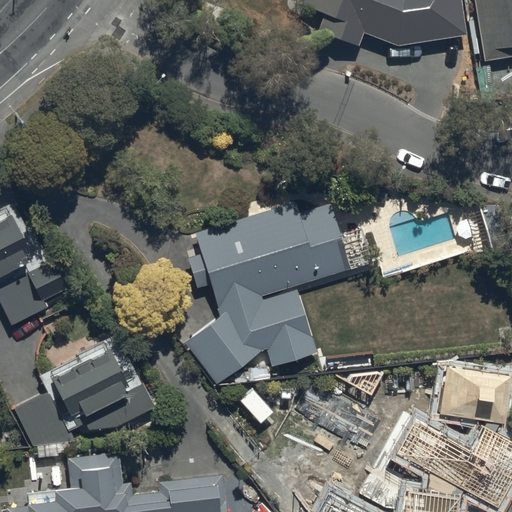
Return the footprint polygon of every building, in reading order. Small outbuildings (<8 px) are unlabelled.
[(305,0),(322,7),(316,22),(354,36),(368,0),(305,0)] [(511,0),(474,0),(483,54),(511,49),(511,0)] [(412,17),(420,67),(467,60),(460,11),(412,17)] [(0,304),(11,326),(48,309),(45,301),(68,290),(54,260),(49,262),(33,226),(28,229),(16,204),(0,212),(0,304)] [(220,318),(185,344),(216,386),(266,350),(272,369),(317,355),(296,291),(262,302),(262,298),(349,271),(329,206),(298,214),(295,204),(195,235),(201,256),(187,260),(196,290),(210,286),(220,318)] [(47,394),(15,409),(34,450),(70,445),(70,433),(88,424),(91,430),(119,429),(155,409),(115,338),(40,378),(47,394)] [(354,506),(357,505),(357,511),(409,511),(428,510),(427,498),(434,497),(435,511),(458,511),(460,511),(458,494),(475,492),(471,455),(487,454),(482,416),(465,418),(463,401),(436,404),(434,379),(378,386),(382,420),(402,417),(406,454),(413,453),(415,467),(351,475),(354,506)] [(4,509),(4,511),(225,511),(221,478),(159,484),(160,493),(132,496),(130,485),(123,486),(119,454),(67,459),(70,484),(71,490),(26,495),(27,498),(28,507),(4,509)]
